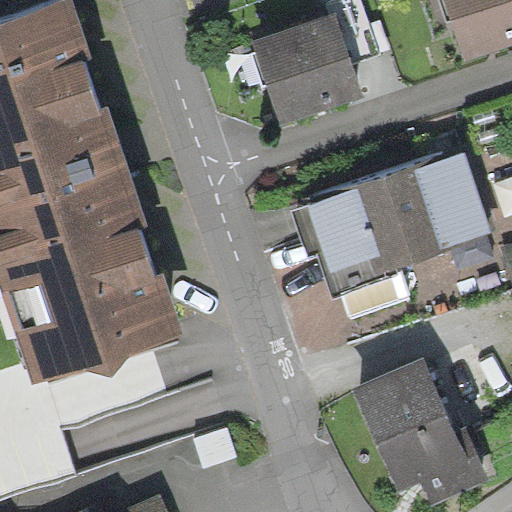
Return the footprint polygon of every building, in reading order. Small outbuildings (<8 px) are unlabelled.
[(188,309),(81,0),(0,0),(0,246),(38,360),(85,342),(113,348),(134,325),(188,309)] [(356,51),(380,43),(365,0),(314,0),(256,20),(284,106),(335,89),(366,78),(356,51)] [(511,0),(444,0),(466,65),(511,49),(511,0)] [(499,220),(468,128),(290,188),(310,245),(317,242),(331,285),(341,282),(350,309),(414,288),(402,252),(499,220)] [(511,236),(503,240),(511,269),(511,236)] [(459,414),(423,334),(354,365),(402,471),(418,463),(431,492),(491,465),(467,411),(459,414)] [(33,511),(178,511),(164,480),(121,498),(112,478),(33,511)]
